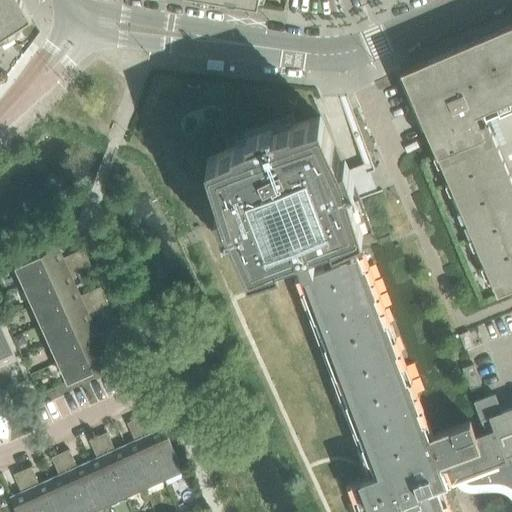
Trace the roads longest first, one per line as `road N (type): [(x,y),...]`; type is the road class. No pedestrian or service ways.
road 1 (residential): [(83,23),(312,55),(351,53),(483,0)]
road 2 (residential): [(0,454),(160,384)]
road 3 (residential): [(0,123),(83,23)]
